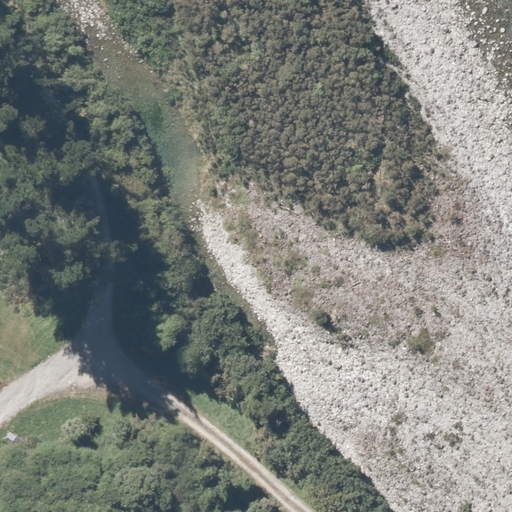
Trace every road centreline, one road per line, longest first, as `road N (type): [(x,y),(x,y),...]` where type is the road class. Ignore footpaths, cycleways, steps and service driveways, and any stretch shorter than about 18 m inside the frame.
road 1 (track): [(0,24),(76,139),(101,206),(93,304),(47,364),(0,394)]
road 2 (track): [(73,338),(300,511)]
